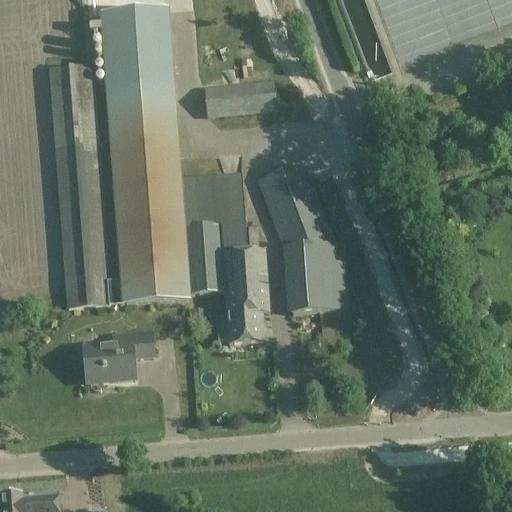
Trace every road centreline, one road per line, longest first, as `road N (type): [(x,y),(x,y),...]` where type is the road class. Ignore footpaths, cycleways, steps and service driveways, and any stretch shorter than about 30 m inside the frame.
road 1 (unclassified): [(0,467),(464,429)]
road 2 (unclassified): [(464,429),(305,0)]
